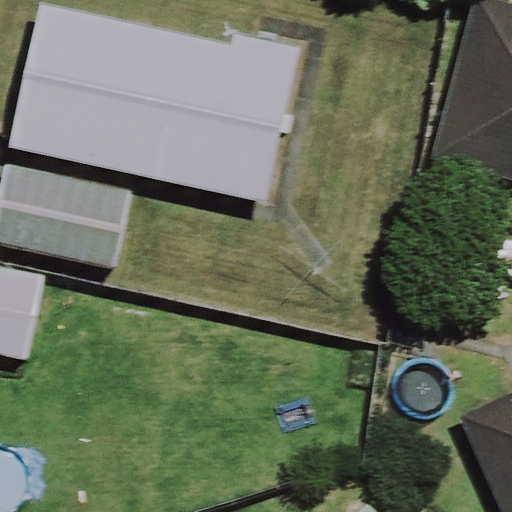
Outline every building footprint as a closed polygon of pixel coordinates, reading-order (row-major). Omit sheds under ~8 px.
[(286,67),(35,13),(4,156),(255,211),(286,67)] [(511,22),(477,13),(433,171),(511,192),(511,22)] [(123,202),(2,182),(0,193),(0,255),(112,274),(123,202)] [(31,289),(0,284),(0,367),(19,370),(31,289)] [(511,511),(511,403),(463,425),(501,511),(511,511)]
